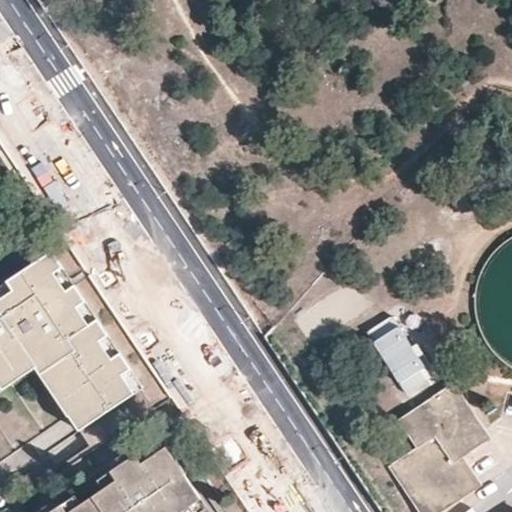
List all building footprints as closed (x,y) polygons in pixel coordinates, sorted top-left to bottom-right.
[(511,230),(510,232),(496,243),(486,258),(479,273),(476,290),(477,308),(482,324),(489,337),(500,350),(511,358),(511,230)] [(147,394),(59,257),(0,295),(0,399),(48,368),(88,432),(147,394)] [(370,333),(403,383),(427,367),(394,318),(370,333)] [(468,450),(495,433),(458,376),(400,414),(419,443),(390,462),(423,511),(435,511),(486,479),(468,452),(467,451),(468,451),(468,450)] [(113,475),(89,492),(102,511),(176,511),(199,497),(162,442),(139,458),(133,450),(107,467),(113,475)] [(102,511),(89,492),(63,509),(57,501),(40,511),(102,511)]
